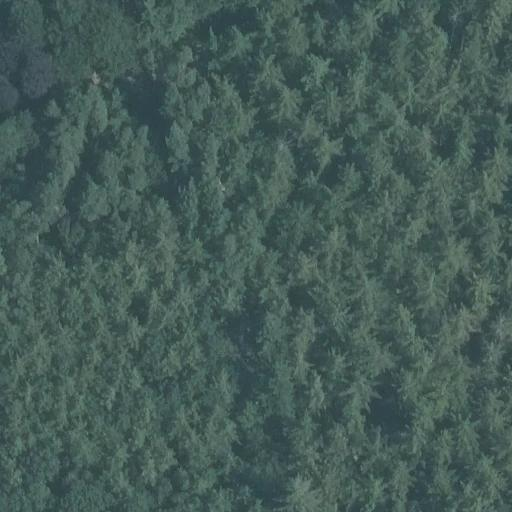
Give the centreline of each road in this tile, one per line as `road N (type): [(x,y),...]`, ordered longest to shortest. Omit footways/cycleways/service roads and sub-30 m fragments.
road 1 (track): [(193,0),(293,511)]
road 2 (track): [(311,0),(154,77),(0,139)]
